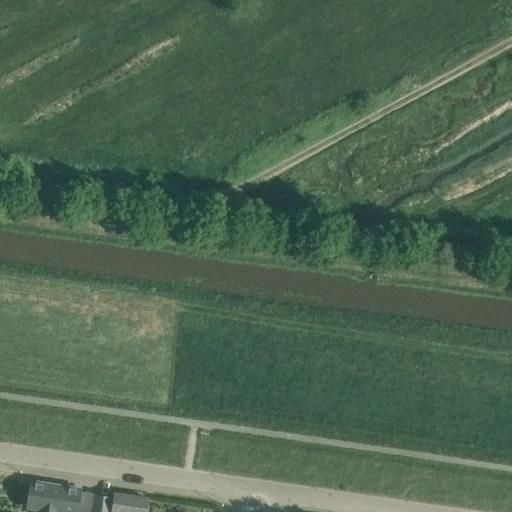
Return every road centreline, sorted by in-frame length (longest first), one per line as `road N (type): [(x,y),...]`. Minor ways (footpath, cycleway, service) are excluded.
road 1 (track): [(0,174),(195,200),(511,41)]
road 2 (unclassified): [(254,489),(0,453)]
road 3 (unclassified): [(413,511),(254,489)]
